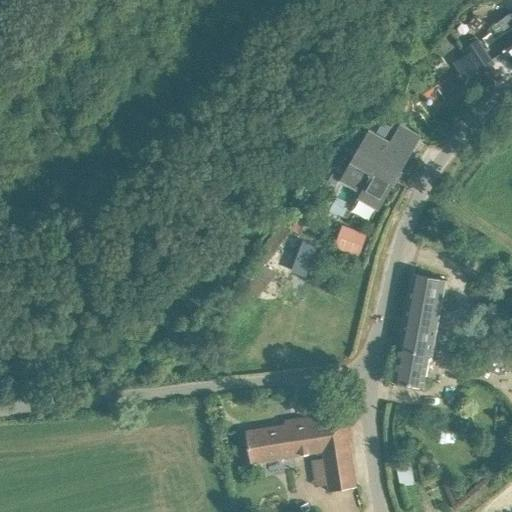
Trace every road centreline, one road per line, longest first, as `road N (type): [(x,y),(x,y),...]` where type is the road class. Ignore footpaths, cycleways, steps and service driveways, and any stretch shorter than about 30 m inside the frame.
road 1 (unclassified): [(0,402),(371,371)]
road 2 (unclassified): [(371,371),(426,171),(511,73)]
road 3 (unclassified): [(383,511),(371,446),(371,371)]
